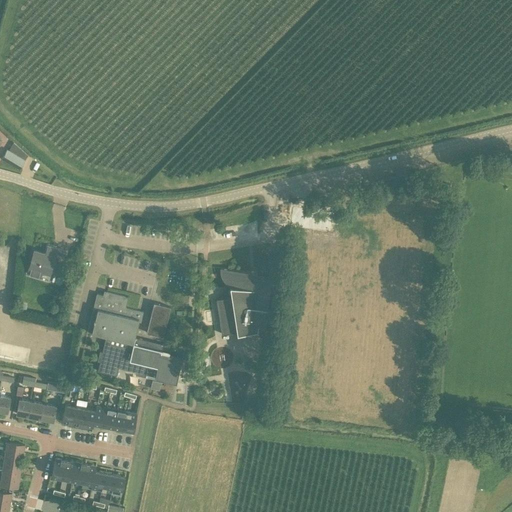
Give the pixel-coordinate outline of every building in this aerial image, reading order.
[(19,169),(24,160),(8,151),(6,150),(1,158),(19,169)] [(53,261),(62,264),(66,250),(57,248),(48,245),(45,252),(34,249),(28,266),(49,273),(53,261)] [(224,281),(226,284),(230,286),(230,289),(231,296),(216,299),(221,333),(237,330),(237,333),(257,330),(257,323),(265,324),(270,277),(256,276),(256,272),(228,269),(220,268),(220,273),(221,278),(224,281)] [(91,332),(106,335),(133,342),(135,336),(138,321),(140,321),(143,311),(136,309),(125,306),(128,296),(107,291),(104,290),(103,294),(96,293),(89,321),(87,331),(91,332)] [(170,306),(154,302),(146,332),(163,336),(170,306)] [(118,367),(135,371),(143,339),(135,336),(133,342),(106,335),(102,350),(100,350),(97,360),(99,360),(97,370),(116,375),(118,367)] [(161,353),(161,350),(163,344),(143,339),(135,371),(136,371),(135,374),(145,376),(145,374),(176,381),(181,360),(182,358),(169,355),(169,354),(161,353)] [(2,344),(0,352),(0,355),(17,360),(20,348),(2,344)] [(35,381),(35,378),(23,375),(21,384),(34,386),(35,381)] [(151,387),(159,389),(161,382),(152,380),(151,387)] [(34,386),(46,389),(47,383),(35,381),(34,386)] [(47,383),(46,389),(58,391),(59,386),(60,385),(47,383)] [(10,396),(0,393),(0,410),(7,411),(10,396)] [(28,415),(31,400),(18,397),(15,413),(28,415)] [(28,415),(41,418),(44,402),(31,400),(28,415)] [(56,405),(44,402),(41,418),(53,420),(56,405)] [(62,422),(72,424),(75,406),(66,404),(62,422)] [(106,410),(106,407),(96,405),(95,410),(94,416),(93,423),(103,425),(106,410)] [(82,426),(85,408),(75,406),(72,424),(82,426)] [(103,425),(113,427),(116,410),(116,409),(106,407),(106,410),(103,425)] [(95,410),(85,408),(82,426),(92,428),(93,427),(93,423),(94,416),(95,410)] [(116,410),(113,427),(123,429),(126,415),(126,411),(116,409),(116,410)] [(137,413),(126,411),(126,415),(123,429),(133,431),(137,413)] [(4,456),(22,459),(25,445),(7,441),(4,456)] [(2,470),(20,474),(22,459),(4,456),(2,470)] [(51,475),(62,477),(63,473),(65,460),(55,457),(51,475)] [(63,473),(62,477),(72,479),(75,461),(65,460),(63,473)] [(75,461),(72,479),(82,481),(83,477),(85,463),(75,461)] [(96,465),(85,463),(83,477),(82,481),(91,483),(92,483),(93,477),(94,470),(95,470),(96,465)] [(2,470),(0,480),(0,484),(17,488),(20,474),(2,470)] [(90,488),(101,490),(102,485),(104,472),(95,470),(94,470),(93,477),(92,483),(91,483),(90,488)] [(102,485),(101,490),(111,492),(114,474),(104,472),(102,485)] [(114,474),(111,492),(121,494),(125,476),(114,474)] [(0,505),(9,507),(12,493),(0,490),(0,505)]
